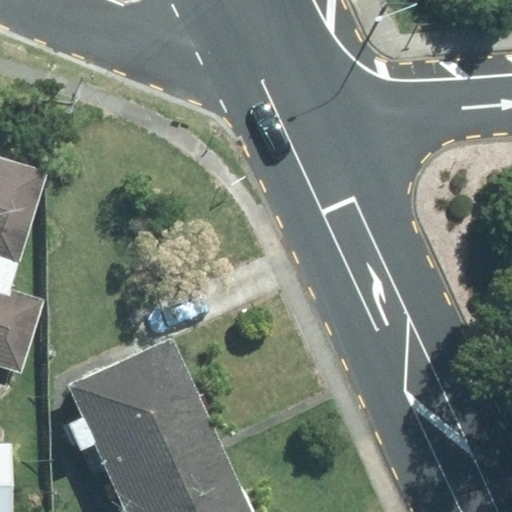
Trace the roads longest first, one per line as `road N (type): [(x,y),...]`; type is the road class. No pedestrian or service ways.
road 1 (secondary): [(304,132),(474,511)]
road 2 (residential): [(304,132),(511,100)]
road 3 (residential): [(250,19),(155,27),(51,0)]
road 4 (secondary): [(250,19),(304,132)]
